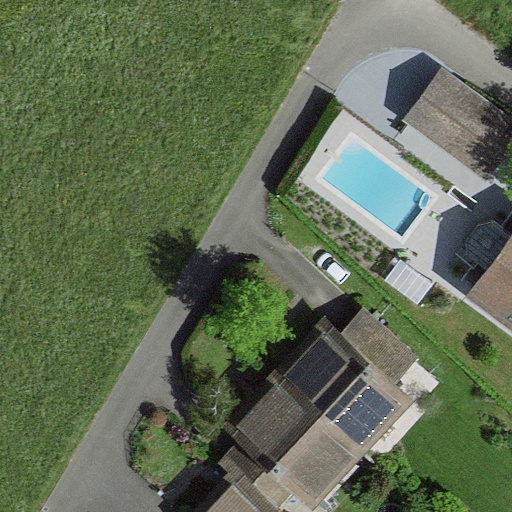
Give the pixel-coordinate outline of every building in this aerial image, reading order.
[(511,120),(446,74),(414,116),(487,171),(511,134),(511,120)] [(470,253),(491,268),(511,239),(511,231),(495,219),(481,224),(469,239),(470,253)] [(511,239),(491,268),(475,290),(511,316),(511,239)] [(366,313),(344,335),(391,379),(413,356),(366,313)] [(391,379),(344,335),(332,325),(286,376),(358,444),(406,393),(391,379)] [(358,444),(286,376),(237,427),(249,438),(295,482),(310,496),(358,444)] [(295,482),(249,438),(228,461),(243,475),(275,504),(295,482)] [(284,511),(275,504),(243,475),(208,511),(284,511)]
